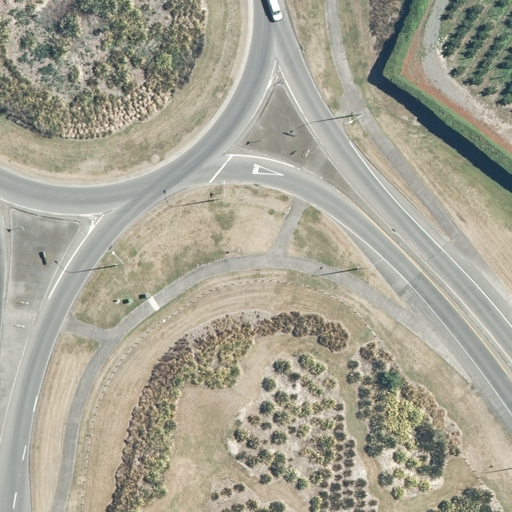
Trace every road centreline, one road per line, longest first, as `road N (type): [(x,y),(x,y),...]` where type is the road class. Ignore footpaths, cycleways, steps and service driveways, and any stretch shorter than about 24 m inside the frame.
road 1 (secondary): [(511,395),(415,276),(317,191),(267,173),(182,170)]
road 2 (secondary): [(268,12),(307,93),(369,187),(511,339)]
road 3 (trunk): [(132,193),(52,321),(24,402),(7,511)]
road 4 (trunk): [(268,12),(253,85),(211,147),(182,170)]
road 5 (trunk): [(132,193),(78,200),(0,180)]
